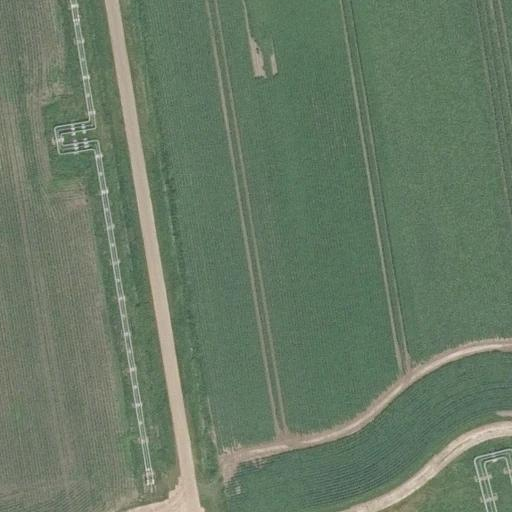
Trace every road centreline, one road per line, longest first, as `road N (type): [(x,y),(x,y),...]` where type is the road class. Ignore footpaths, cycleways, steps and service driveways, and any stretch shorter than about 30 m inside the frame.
road 1 (unclassified): [(194,511),(111,0)]
road 2 (track): [(356,511),(395,496),(471,438),(511,429)]
